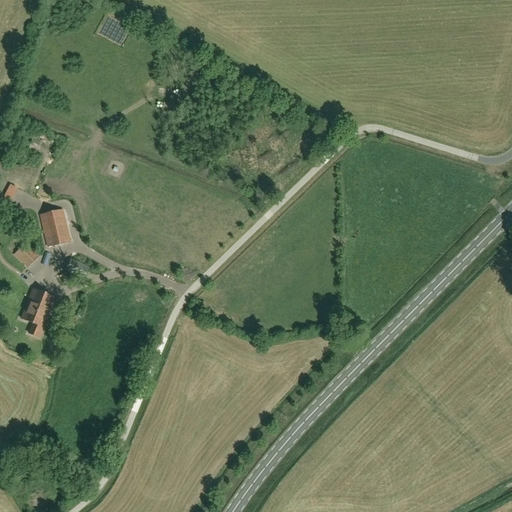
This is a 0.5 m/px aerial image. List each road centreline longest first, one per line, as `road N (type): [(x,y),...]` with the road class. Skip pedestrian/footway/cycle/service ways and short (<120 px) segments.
road 1 (unclassified): [(73,511),(105,479),(177,306),(349,136),(375,128),(488,161),(511,153)]
road 2 (primary): [(233,511),(298,428),(511,210)]
road 3 (track): [(120,0),(353,133)]
